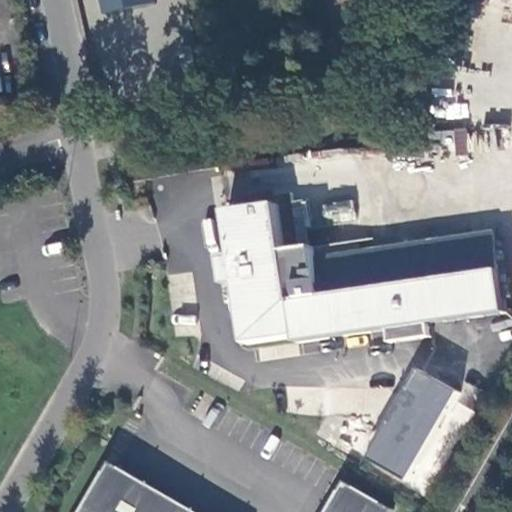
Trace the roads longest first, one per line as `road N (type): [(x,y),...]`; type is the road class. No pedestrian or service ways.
road 1 (unclassified): [(80,136),(108,309),(90,363),(4,511)]
road 2 (unclassified): [(51,0),(80,136)]
